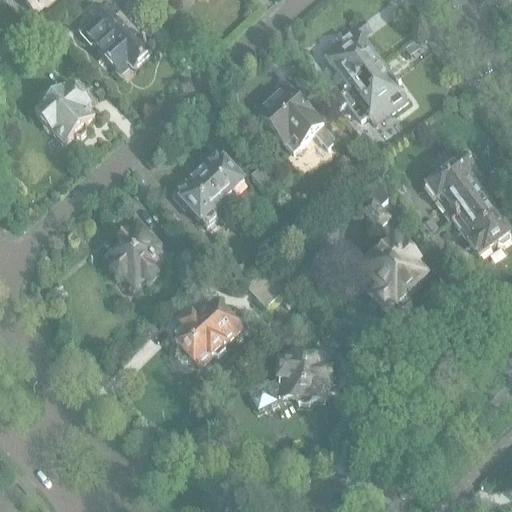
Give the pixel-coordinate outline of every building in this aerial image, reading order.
[(21,0),(31,11),(34,15),(37,13),(39,15),(44,10),(48,10),(54,5),(54,0),(21,0)] [(145,44),(114,10),(107,17),(106,16),(95,25),(94,24),(80,37),(92,51),(95,48),(100,54),(98,55),(120,80),(131,70),(134,74),(153,58),(143,46),(145,44)] [(363,43),(372,37),(363,25),(346,37),(348,41),(324,59),(329,66),(328,67),(338,79),(336,81),(346,94),(340,98),(339,99),(382,68),(363,43)] [(394,118),(410,106),(382,68),(339,99),(329,107),(336,115),(346,108),(352,103),(367,124),(371,121),(374,125),(390,112),(394,118)] [(87,138),(87,130),(96,121),(88,114),(92,110),(71,86),(35,119),(65,150),(73,143),(82,142),(87,138)] [(339,99),(340,98),(336,92),(325,100),(329,107),(339,99)] [(293,159),(299,154),(301,155),(316,141),(328,155),(337,147),(301,106),(298,108),(287,95),(259,120),(293,159)] [(197,177),(226,210),(236,201),(234,199),(246,187),(218,157),(197,177)] [(331,201),(359,177),(349,161),(336,168),(341,176),(322,190),(331,201)] [(452,225),(486,201),(474,185),(480,181),(465,162),(426,190),(452,225)] [(268,198),(279,188),(262,170),(251,180),(268,198)] [(226,210),(197,177),(174,198),(175,198),(172,201),(185,216),(189,212),(208,234),(220,223),(225,228),(230,223),(232,225),(237,221),(231,215),(231,216),(226,210)] [(511,245),(510,240),(511,238),(511,236),(486,201),(452,225),(479,261),(497,248),(503,251),(511,245)] [(390,222),(374,204),(362,215),(378,233),(390,222)] [(237,221),(232,225),(238,232),(248,223),(236,211),(231,215),(237,221)] [(168,265),(138,232),(120,249),(122,251),(111,261),(117,268),(114,271),(112,276),(119,284),(124,283),(135,295),(144,287),(150,288),(159,281),(158,274),(168,265)] [(397,311),(428,283),(417,271),(420,268),(396,242),(362,274),(380,293),(372,301),(387,317),(395,309),(397,311)] [(178,264),(195,283),(207,273),(190,254),(178,264)] [(235,275),(248,291),(256,284),(244,268),(235,275)] [(259,305),(281,285),(270,274),(248,294),(259,305)] [(226,355),(225,350),(242,335),(216,307),(197,324),(193,320),(182,330),(186,334),(174,345),(181,353),(178,356),(177,360),(179,365),(181,367),(185,368),(189,368),(193,367),(199,374),(214,361),(219,362),(226,355)] [(317,348),(329,338),(309,316),(297,326),(317,348)] [(283,403),(295,403),(299,410),(310,410),(315,404),(326,405),(327,392),(331,392),(332,375),(328,374),(328,363),(285,361),(285,366),(280,366),(279,385),(284,385),(284,389),(277,389),(277,386),(256,385),(254,406),(276,408),(276,403),(279,401),(283,401),(283,403)]
